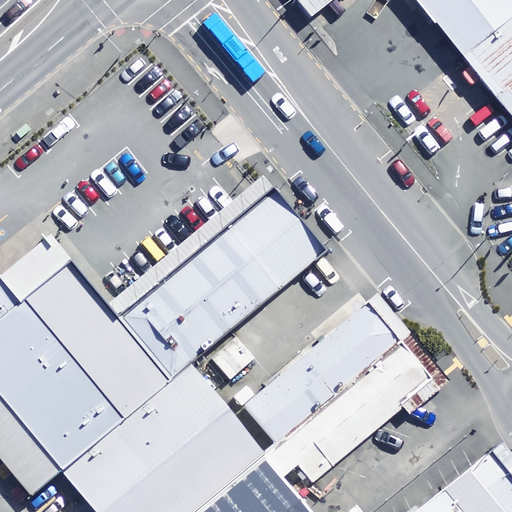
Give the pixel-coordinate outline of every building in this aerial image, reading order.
[(511,0),(414,0),(511,118),(511,0)] [(0,280),(20,305),(0,321),(0,459),(28,493),(54,470),(188,359),(321,251),(259,177),(105,305),(48,235),(0,274),(0,280)] [(0,280),(0,321),(20,305),(0,280)] [(233,413),(188,359),(54,470),(88,511),(193,511),(261,458),(399,343),(365,303),(233,413)] [(434,383),(399,343),(261,458),(280,480),(297,466),(313,484),(434,383)] [(511,511),(511,474),(490,448),(410,511),(511,511)] [(305,511),(280,480),(261,458),(193,511),(305,511)]
